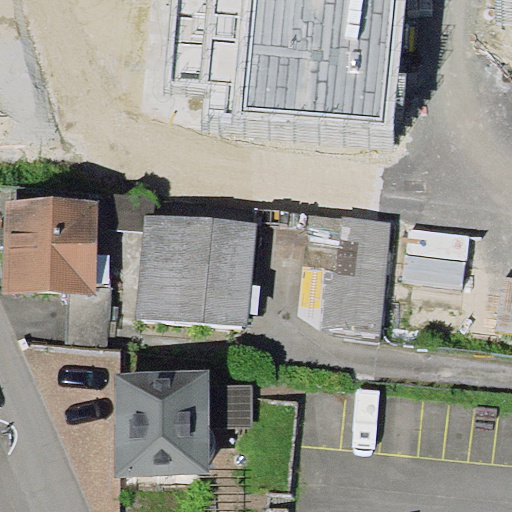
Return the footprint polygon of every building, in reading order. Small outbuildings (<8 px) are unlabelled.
[(23,47),(16,43),(20,0),(13,0),(0,0),(0,85),(11,86),(12,77),(21,77),(27,72),(30,62),(28,54),(23,47)] [(390,158),(404,0),(171,0),(159,137),(390,158)] [(511,0),(497,0),(495,30),(511,31),(511,0)] [(101,217),(2,212),(0,256),(0,308),(96,314),(101,217)] [(386,233),(299,226),(289,335),(376,343),(386,233)] [(248,236),(141,228),(133,328),(241,336),(248,236)] [(209,383),(108,384),(110,488),(211,486),(209,383)]
